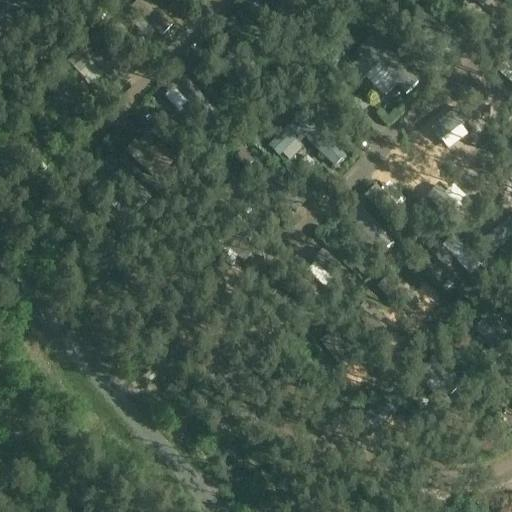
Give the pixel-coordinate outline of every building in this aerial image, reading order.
[(287,0),(274,0),(271,4),(300,30),(309,19),(287,0)] [(393,20),(399,12),(390,7),(385,14),(393,20)] [(427,16),(419,25),(449,51),(457,42),(427,16)] [(365,18),(357,27),(364,34),(372,25),(365,18)] [(340,33),(347,26),(340,20),(334,26),(340,33)] [(475,37),(483,29),(474,22),(467,30),(475,37)] [(357,53),(362,58),(350,69),(362,82),(379,66),(407,95),(419,83),(380,41),(378,42),(374,37),(357,53)] [(117,46),(109,39),(104,44),(112,51),(117,46)] [(78,52),(103,76),(119,93),(130,81),(89,41),(78,52)] [(279,81),(242,44),(231,55),(268,92),(279,81)] [(230,127),(222,119),(222,118),(183,77),(172,87),(212,128),(221,136),(230,127)] [(442,140),(450,134),(454,131),(466,121),(455,106),(425,128),(433,140),(438,136),(442,140)] [(336,169),(346,158),(302,114),(269,147),(281,158),(302,136),(336,169)] [(164,171),(174,160),(148,135),(138,146),(154,161),(151,164),(157,170),(160,167),(164,171)] [(236,159),(247,169),(253,162),(242,152),(236,159)] [(122,169),(108,182),(138,212),(151,199),(122,169)] [(263,187),(294,213),(295,214),(305,202),(272,174),(262,186),(263,187)] [(419,213),(427,205),(423,200),(415,208),(419,213)] [(152,209),(160,216),(165,210),(158,202),(152,209)] [(361,209),(350,219),(382,254),(393,244),(361,209)] [(231,244),(241,255),(242,257),(250,250),(225,220),(217,227),(226,237),(219,243),(225,249),(231,244)] [(264,233),(256,241),(264,249),(271,241),(264,233)] [(470,276),(480,267),(454,239),(444,248),(470,276)] [(489,266),(485,261),(480,266),(485,270),(489,266)] [(359,271),(365,278),(374,270),(367,263),(359,271)] [(406,278),(431,306),(440,298),(415,270),(406,278)] [(456,289),(449,282),(442,288),(449,296),(456,289)] [(276,294),(303,321),(311,313),(284,285),(276,294)] [(511,349),(511,331),(495,310),(483,319),(496,337),(491,341),(503,356),(511,349)] [(464,386),(439,357),(428,366),(452,395),(464,386)] [(362,418),(372,431),(397,414),(387,400),(362,418)]
